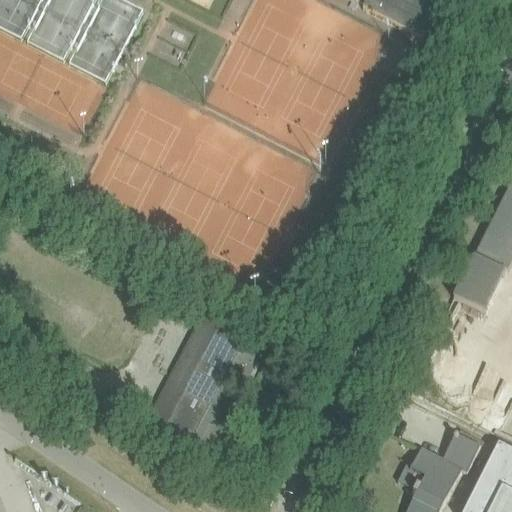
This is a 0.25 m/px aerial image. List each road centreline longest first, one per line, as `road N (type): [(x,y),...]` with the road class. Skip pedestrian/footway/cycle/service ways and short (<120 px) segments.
road 1 (unclassified): [(295,511),(511,78)]
road 2 (unclassified): [(146,511),(0,416)]
